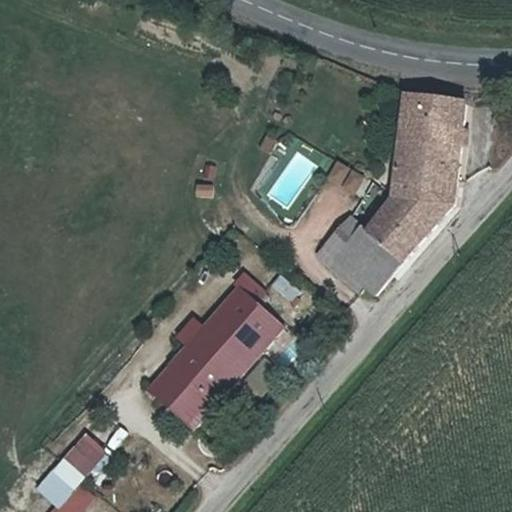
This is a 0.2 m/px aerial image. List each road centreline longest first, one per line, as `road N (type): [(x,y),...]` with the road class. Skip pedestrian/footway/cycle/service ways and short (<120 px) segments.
road 1 (unclassified): [(208,511),(511,170)]
road 2 (tertiary): [(511,64),(413,56),(246,0)]
